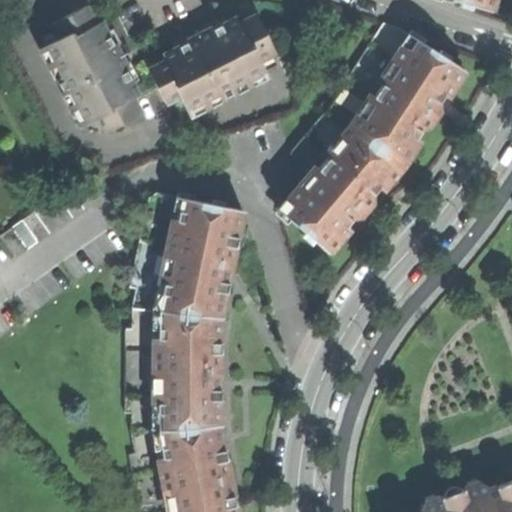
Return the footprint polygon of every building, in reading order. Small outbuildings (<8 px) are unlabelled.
[(474,7),(493,12),(496,0),(453,0),(462,3),(461,7),(473,11),(474,7)] [(95,120),(103,135),(142,115),(133,99),(139,96),(127,72),(125,73),(118,61),(111,47),(113,46),(102,23),(96,26),(87,8),(53,25),(60,39),(46,46),(62,78),(70,93),(86,125),(95,120)] [(180,99),(187,112),(219,96),(234,89),(266,73),(261,63),(276,56),(256,17),(240,25),(237,20),(214,31),(215,34),(200,41),(189,47),(188,44),(164,56),(167,62),(149,72),(166,106),(180,99)] [(372,101),(355,128),(405,166),(417,148),(413,145),(427,124),(428,121),(428,117),(426,114),(431,108),(436,111),(445,97),(453,85),(457,88),(468,70),(452,60),(454,56),(444,49),(441,53),(416,36),(372,101)] [(64,96),(70,93),(62,78),(57,81),(64,96)] [(237,94),(234,89),(219,96),(222,102),(237,94)] [(284,211),(331,253),(344,238),(340,235),(353,220),(361,210),(356,207),(361,201),(363,202),(367,201),(371,200),(387,180),(391,183),(405,166),(355,128),(354,130),(284,211)] [(0,231),(0,235),(14,255),(93,199),(77,177),(0,231)] [(134,286),(130,306),(218,315),(222,297),(217,297),(220,281),(224,266),(217,264),(218,257),(222,257),(225,255),(227,251),(231,226),(236,227),(240,208),(154,190),(146,196),(128,285),(134,286)] [(128,411),(128,431),(218,424),(217,405),(213,405),(213,386),(213,373),(206,373),(206,366),(209,365),(212,362),(213,358),(213,333),(218,333),(218,315),(130,306),(129,326),(123,326),(122,411),(128,411)] [(234,511),(229,511),(226,497),(223,481),(217,482),(215,476),(218,473),(220,470),(220,466),(216,442),(220,441),(218,424),(128,431),(132,452),(126,452),(136,511),(234,511)] [(511,511),(511,480),(489,489),(486,479),(449,493),(420,504),(423,511),(511,511)]
